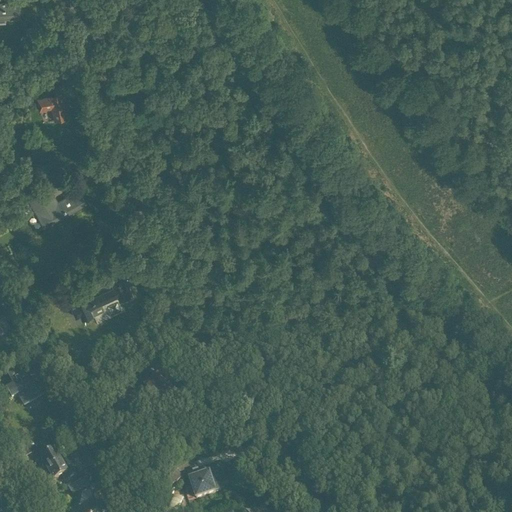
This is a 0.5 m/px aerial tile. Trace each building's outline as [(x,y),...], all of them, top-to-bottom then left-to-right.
[(0,0),(0,22),(6,22),(5,17),(20,16),(19,2),(9,2),(1,3),(0,0)] [(55,87),(56,95),(50,96),(50,97),(38,100),(40,111),(52,109),(55,121),(68,118),(67,110),(68,110),(63,85),(55,87)] [(29,200),(45,228),(86,204),(79,191),(57,203),(49,189),(29,200)] [(73,299),(76,307),(72,309),(75,317),(80,315),(83,321),(93,316),(90,310),(118,297),(120,303),(130,298),(122,279),(114,283),(116,288),(94,298),(86,301),(83,294),(73,299)] [(72,295),(68,288),(58,293),(61,300),(72,295)] [(29,356),(30,359),(33,357),(31,352),(26,345),(21,348),(26,358),(29,356)] [(42,370),(39,365),(28,371),(31,377),(42,370)] [(6,373),(14,386),(7,390),(12,398),(18,394),(24,405),(31,402),(31,401),(32,401),(40,397),(40,396),(41,396),(37,390),(36,390),(33,385),(35,385),(34,384),(29,387),(18,366),(6,373)] [(138,376),(145,386),(154,399),(157,397),(162,405),(174,396),(161,375),(153,380),(146,370),(138,376)] [(79,451),(80,451),(86,447),(78,434),(71,438),(79,451)] [(183,448),(179,440),(172,443),(176,452),(183,448)] [(46,468),(47,469),(61,461),(55,450),(40,458),(43,464),(42,464),(44,469),(46,468)] [(61,461),(47,469),(47,471),(46,472),(49,476),(50,475),(53,481),(62,476),(64,481),(70,478),(69,477),(75,474),(72,468),(67,471),(61,461)] [(102,467),(107,475),(116,471),(111,462),(102,467)] [(164,474),(171,485),(182,478),(174,467),(164,474)] [(211,483),(218,481),(215,472),(212,473),(211,469),(190,476),(192,480),(190,480),(196,498),(214,492),(211,483)] [(74,486),(70,489),(73,494),(84,488),(90,484),(86,477),(73,484),(74,486)] [(88,511),(107,511),(118,506),(106,485),(92,493),(99,506),(88,511)] [(177,511),(183,497),(174,494),(167,511),(177,511)] [(233,503),(239,507),(243,501),(236,497),(233,503)]
